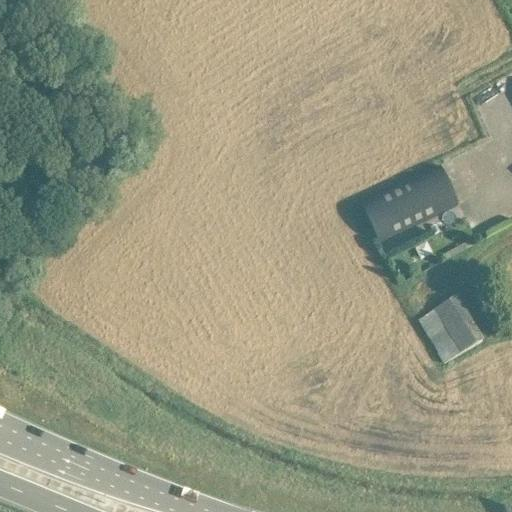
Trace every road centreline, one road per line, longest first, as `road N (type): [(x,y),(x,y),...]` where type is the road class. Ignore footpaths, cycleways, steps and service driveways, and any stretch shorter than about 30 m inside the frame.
road 1 (primary): [(177,511),(0,430)]
road 2 (unknown): [(511,84),(498,98),(496,116),(510,156),(505,174),(475,197)]
